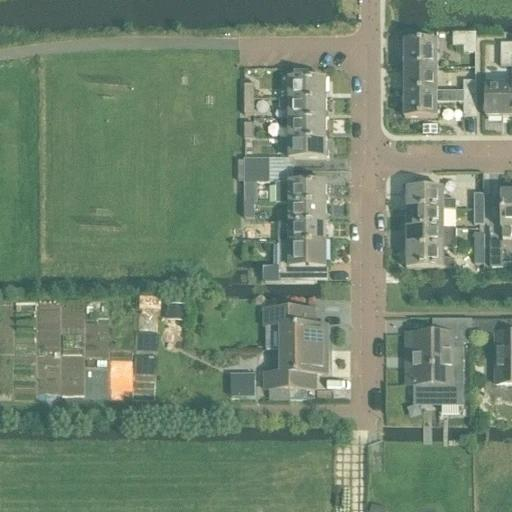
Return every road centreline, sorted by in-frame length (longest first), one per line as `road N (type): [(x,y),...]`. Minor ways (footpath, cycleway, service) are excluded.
road 1 (residential): [(366,162),(365,415)]
road 2 (residential): [(366,0),(366,162)]
road 3 (residential): [(366,162),(511,162)]
